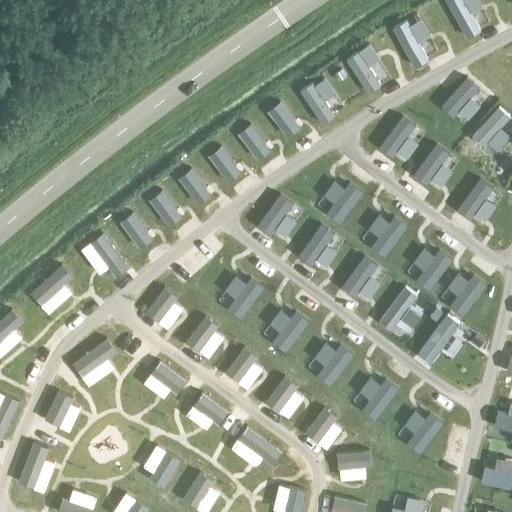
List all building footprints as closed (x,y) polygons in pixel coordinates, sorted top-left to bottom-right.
[(449,0),(467,36),(478,30),(463,0),(449,0)] [(415,65),(427,59),(407,22),(395,28),(415,65)] [(366,92),(380,84),(361,50),(348,58),(366,92)] [(344,67),(336,72),(340,79),(348,74),(344,67)] [(467,75),(441,104),(453,116),(479,87),(467,75)] [(324,122),(335,114),(312,83),(301,91),(324,122)] [(298,127),(281,101),(269,109),(286,134),(298,127)] [(511,116),(498,105),(472,135),(485,146),(511,116)] [(415,124),(402,114),(379,146),(392,155),(415,124)] [(270,149),(252,124),(240,132),(258,157),(270,149)] [(428,183),(449,153),(436,143),(414,173),(428,183)] [(241,171),(221,145),(210,155),(230,180),(241,171)] [(210,194),(190,168),(179,177),(199,202),(210,194)] [(493,187),(480,177),(457,208),(470,217),(493,187)] [(341,221),(363,191),(349,181),(327,211),(341,221)] [(180,214),(162,190),(151,198),(169,222),(180,214)] [(294,202),(280,192),(258,224),(272,233),(294,202)] [(152,237),(133,211),(120,221),(140,246),(152,237)] [(386,255),(408,224),(394,214),(371,245),(386,255)] [(312,263),(334,232),(321,223),(299,253),(312,263)] [(128,265),(103,233),(92,241),(117,274),(128,265)] [(430,289),(452,258),(438,248),(416,279),(430,289)] [(356,295),(378,264),(364,254),(342,285),(356,295)] [(31,291),(42,302),(71,274),(61,263),(31,291)] [(464,314),(487,282),(473,273),(450,304),(464,314)] [(264,285),(250,276),(228,306),(242,316),(264,285)] [(178,295),(165,285),(146,310),(160,320),(178,295)] [(393,329),(418,294),(405,285),(379,320),(393,329)] [(0,318),(0,338),(23,317),(13,307),(0,318)] [(437,307),(430,316),(436,320),(443,311),(437,307)] [(309,320),(295,310),(272,341),(286,351),(309,320)] [(431,362),(460,322),(447,313),(418,353),(431,362)] [(187,341),(198,350),(217,325),(206,316),(187,341)] [(476,334),(471,340),(480,347),(484,341),(476,334)] [(117,351),(107,337),(72,362),(82,376),(117,351)] [(354,353),(340,343),(317,373),(331,383),(354,353)] [(228,371),(239,379),(257,356),(246,347),(228,371)] [(186,378),(160,359),(150,372),(175,391),(186,378)] [(266,400),(279,410),(299,385),(286,375),(266,400)] [(362,409),(375,419),(398,388),(385,378),(362,409)] [(74,396),(58,389),(44,419),(60,426),(74,396)] [(229,410),(203,390),(192,404),(218,424),(229,410)] [(5,393),(0,403),(0,438),(2,440),(21,401),(5,393)] [(306,430),(318,440),(337,415),(325,406),(306,430)] [(494,426),(511,430),(511,413),(498,410),(494,426)] [(429,412),(406,443),(420,453),(443,422),(429,412)] [(282,450),(247,424),(237,438),(272,464),(282,450)] [(49,447),(33,441),(18,482),(34,488),(49,447)] [(337,451),(338,467),(371,465),(370,449),(337,451)] [(163,486),(179,458),(165,450),(148,477),(163,486)] [(511,470),(485,464),(481,481),(511,488),(511,470)] [(215,480),(200,470),(182,498),(197,507),(215,480)] [(301,511),(306,489),(289,485),(283,511),(301,511)] [(363,511),(366,501),(336,495),(332,510),(340,511),(363,511)] [(57,511),(91,511),(93,507),(63,496),(57,511)] [(145,511),(149,507),(134,498),(125,511),(145,511)]
